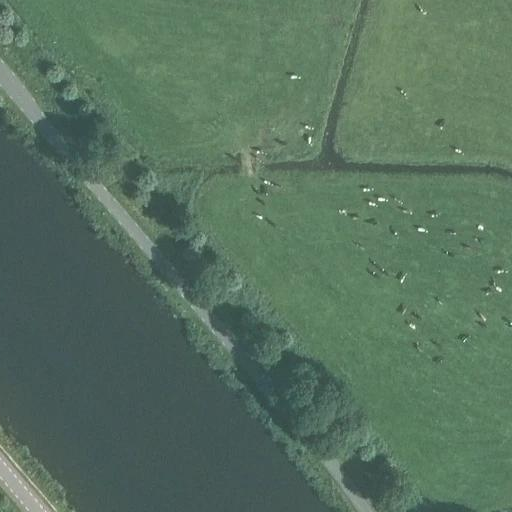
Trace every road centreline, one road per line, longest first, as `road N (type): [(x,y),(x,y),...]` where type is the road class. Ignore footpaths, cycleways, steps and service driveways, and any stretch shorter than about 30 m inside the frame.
road 1 (unclassified): [(362,511),(0,71)]
road 2 (track): [(368,242),(256,211),(246,146)]
